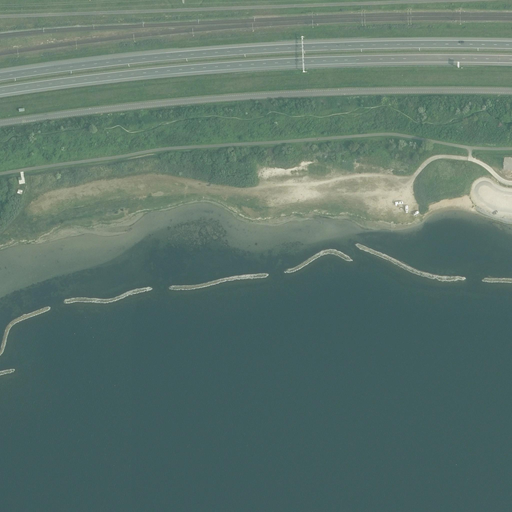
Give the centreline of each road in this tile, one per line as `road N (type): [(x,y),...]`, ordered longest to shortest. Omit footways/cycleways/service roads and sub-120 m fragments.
road 1 (trunk): [(511,45),(274,48),(0,77)]
road 2 (unclassified): [(0,123),(277,95),(511,92)]
road 3 (trunk): [(0,90),(266,63),(511,59)]
